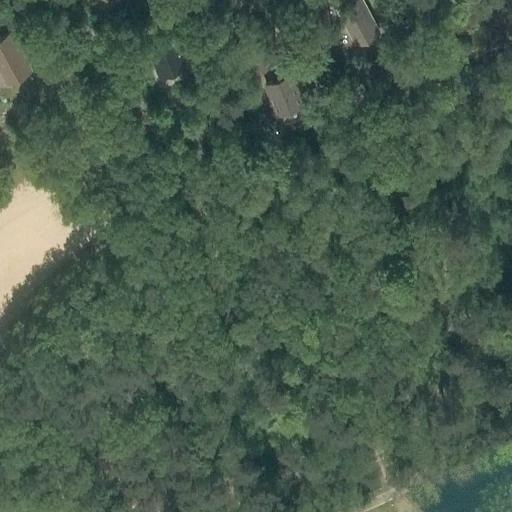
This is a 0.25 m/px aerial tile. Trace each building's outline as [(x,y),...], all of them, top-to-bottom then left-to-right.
[(365,0),(349,0),(337,7),(356,44),(382,31),(365,0)] [(33,68),(12,30),(0,35),(0,71),(6,83),(33,68)] [(162,75),(187,66),(174,32),(148,41),(152,52),(154,52),(162,75)] [(263,61),(254,64),(257,73),(267,70),(263,61)] [(294,71),(265,82),(278,115),(306,105),(294,71)] [(66,511),(64,510),(62,511),(45,498),(34,489),(26,499),(37,508),(42,511),(41,511),(66,511)]
